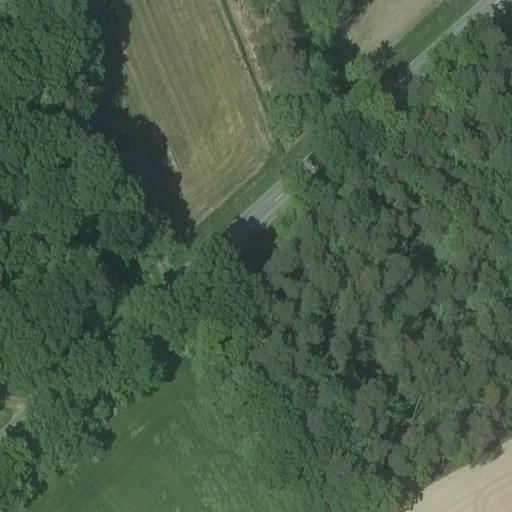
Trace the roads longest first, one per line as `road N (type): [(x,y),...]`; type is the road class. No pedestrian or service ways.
road 1 (tertiary): [(0,446),(495,0)]
road 2 (track): [(71,381),(26,343),(0,256)]
